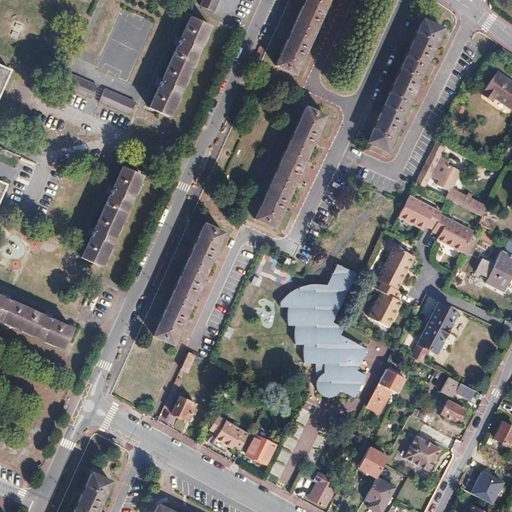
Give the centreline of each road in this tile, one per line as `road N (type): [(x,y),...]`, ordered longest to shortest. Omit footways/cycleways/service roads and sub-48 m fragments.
road 1 (residential): [(269,0),(89,395)]
road 2 (residential): [(97,413),(276,511)]
road 3 (unknown): [(108,511),(189,335)]
road 4 (residential): [(433,511),(511,360)]
